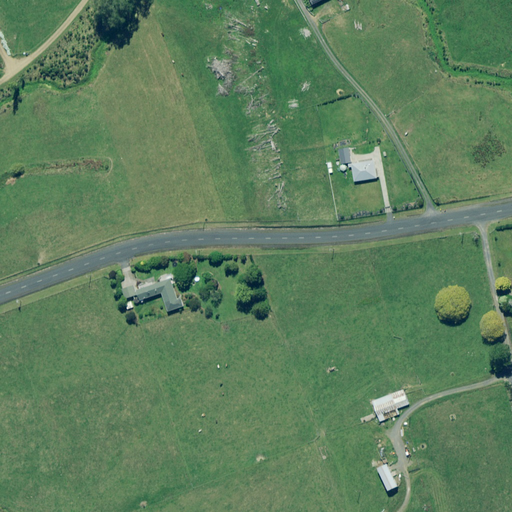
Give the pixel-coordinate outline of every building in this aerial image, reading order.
[(352,163),(350,148),(340,150),(342,164),(352,163)] [(378,178),(375,161),(350,165),(350,168),(353,168),(355,182),(378,178)] [(173,284),(172,279),(138,291),(141,301),(162,294),(169,312),(184,307),(182,299),(178,300),(173,284)] [(137,295),(134,286),(123,289),(126,299),(137,295)] [(410,405),(404,390),(373,402),(381,422),(400,415),(398,409),(410,405)] [(399,487),(388,465),(379,469),(389,491),(399,487)]
